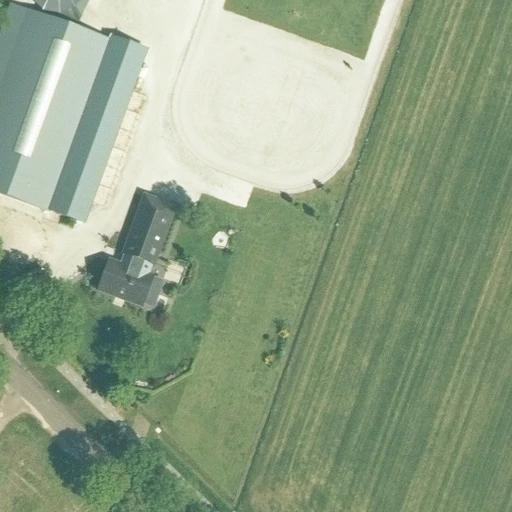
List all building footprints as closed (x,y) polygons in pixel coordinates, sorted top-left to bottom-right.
[(120,0),(114,25),(127,29),(135,1),(131,0),(120,0)] [(110,41),(28,11),(0,89),(0,196),(48,214),(82,226),(145,51),(111,39),(110,41)] [(192,182),(195,167),(171,163),(169,178),(192,182)] [(143,199),(129,239),(127,243),(122,258),(127,260),(124,268),(124,269),(109,264),(98,294),(98,295),(141,310),(144,303),(155,307),(162,290),(150,286),(152,279),(151,279),(148,277),(151,268),(153,269),(154,267),(174,210),(175,206),(144,195),(143,199)] [(174,307),(177,291),(164,288),(160,305),(174,307)]
